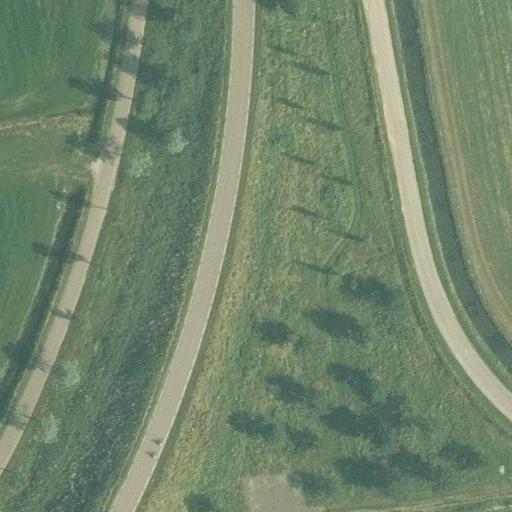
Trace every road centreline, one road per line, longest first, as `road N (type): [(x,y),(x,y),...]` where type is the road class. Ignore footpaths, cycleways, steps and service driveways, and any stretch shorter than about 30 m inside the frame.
road 1 (unclassified): [(121,511),(192,331),(224,201),(243,0)]
road 2 (unclassified): [(0,455),(85,249),(139,0)]
road 3 (unclassified): [(511,409),(464,355),(426,272),(373,0)]
